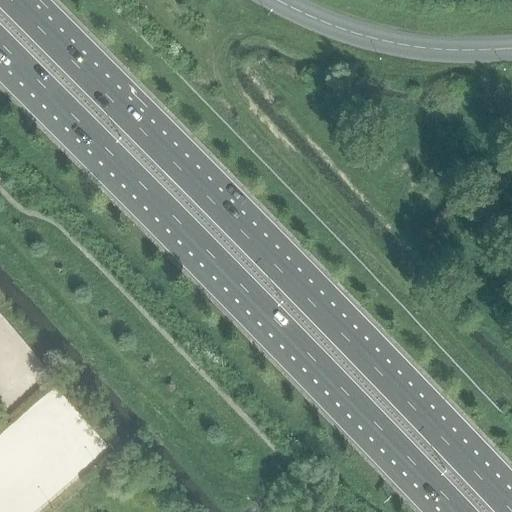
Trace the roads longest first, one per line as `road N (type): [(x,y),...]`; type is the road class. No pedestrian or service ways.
road 1 (trunk): [(511,503),(10,0)]
road 2 (trunk): [(0,43),(441,511)]
road 3 (unknown): [(292,0),(342,23),(403,37),(511,46)]
